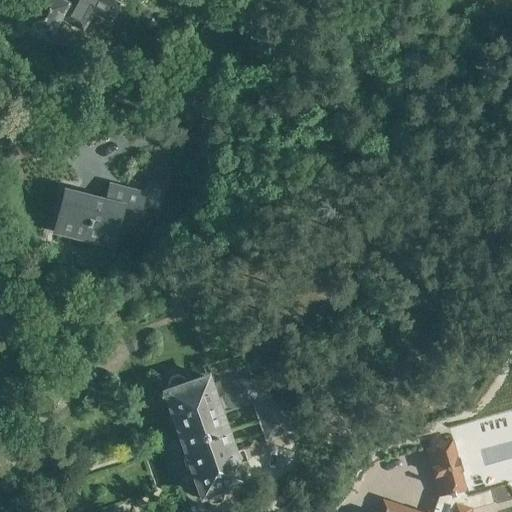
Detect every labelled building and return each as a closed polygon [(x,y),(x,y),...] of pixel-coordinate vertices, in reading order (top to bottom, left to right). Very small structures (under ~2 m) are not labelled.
[(35,0),(24,22),(51,37),(61,18),(82,29),(98,0),(69,0),(68,3),(62,0),(35,0)] [(163,110),(197,121),(209,86),(174,73),(163,110)] [(123,212),(141,216),(148,191),(109,181),(104,196),(64,185),(52,232),(114,248),(123,212)] [(48,261),(52,269),(60,271),(66,264),(63,255),(54,253),(48,261)] [(194,298),(184,270),(164,277),(174,305),(194,298)] [(165,387),(179,427),(224,413),(223,411),(253,401),(253,402),(270,396),(272,395),(271,394),(266,395),(264,391),(263,389),(259,385),(256,382),(251,380),(248,379),(242,378),(237,379),(234,379),(230,381),(227,384),(225,386),(224,389),(223,394),(218,395),(209,371),(165,387)] [(270,396),(253,402),(254,403),(255,403),(267,438),(296,428),(285,396),(271,399),(270,396)] [(224,413),(179,427),(203,494),(204,494),(205,498),(208,501),(212,503),(217,503),(221,502),(224,498),(225,495),(225,491),(224,487),(243,481),(237,463),(247,460),(243,448),(237,450),(224,413)] [(425,448),(439,496),(450,493),(451,494),(469,488),(463,470),(465,470),(461,456),(460,456),(454,438),(432,444),(432,442),(428,443),(429,447),(425,448)] [(424,511),(384,498),(379,511),(424,511)]
